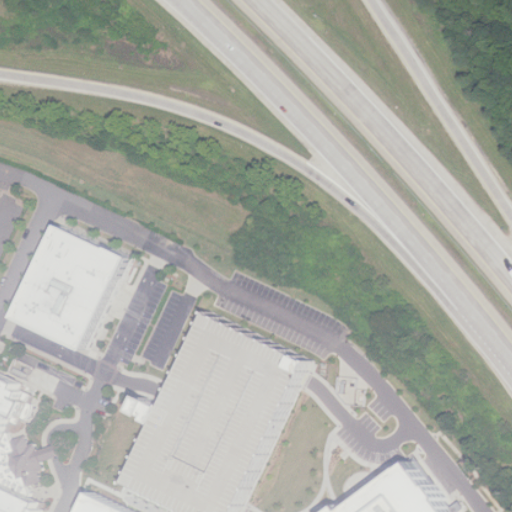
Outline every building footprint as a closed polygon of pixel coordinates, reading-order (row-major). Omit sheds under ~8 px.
[(70,224),(27,316),(95,348),(138,257),(70,224)] [(223,313),(183,399),(180,405),(164,397),(157,412),(171,419),(140,484),(199,511),(254,511),(255,510),(311,391),(315,383),(320,372),(323,374),(329,362),(223,313)] [(8,374),(5,379),(0,377),(0,511),(55,511),(48,508),(50,504),(33,496),(30,487),(46,483),(43,473),(49,471),(47,462),(66,456),(62,444),(43,450),(40,443),(34,445),(32,436),(17,439),(15,436),(24,417),(29,419),(36,404),(29,400),(32,393),(27,391),(30,385),(8,374)] [(466,511),(357,511),(363,508),(366,511),(431,465),(466,511)] [(90,511),(143,511),(100,491),(90,511)]
